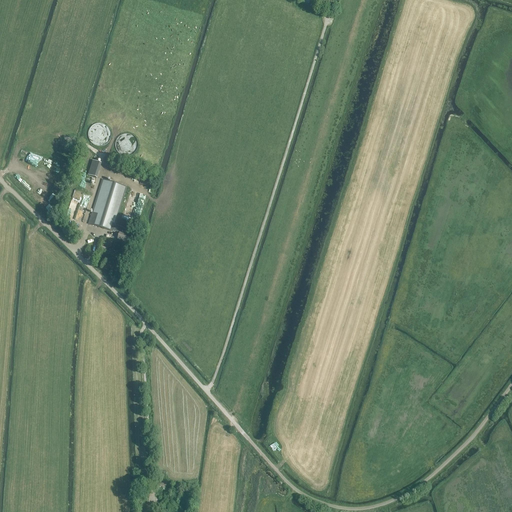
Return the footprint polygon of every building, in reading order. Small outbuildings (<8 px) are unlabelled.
[(91,128),(89,130),(89,132),(88,134),(88,136),(88,138),(89,139),(89,141),(90,142),(91,143),(93,145),(94,146),(96,146),(98,147),(100,147),(102,147),(104,146),(106,145),(108,143),(109,142),(110,141),(110,139),(111,137),(111,136),(111,134),(110,132),(110,130),(109,129),(108,127),(106,126),(105,125),(103,125),(102,124),(100,124),(98,124),(97,124),(95,125),(94,125),(93,126),(92,127),(91,128)] [(137,150),(138,147),(138,146),(138,144),(137,141),(136,140),(135,138),(134,136),(132,135),(130,134),(128,134),(126,134),(124,134),(122,134),(121,135),(119,136),(118,138),(117,139),(116,141),(115,143),(115,145),(115,147),(116,149),(116,151),(117,152),(118,154),(120,155),(122,156),(124,156),(126,157),(128,156),(130,156),(131,155),(133,154),(135,153),(136,151),(137,150)] [(97,178),(101,164),(92,161),(88,175),(97,178)] [(45,177),(48,172),(42,168),(43,167),(39,165),(35,171),(45,177)] [(61,176),(63,171),(56,169),(55,174),(50,172),(47,179),(54,181),(57,175),(61,176)] [(122,233),(123,228),(115,225),(126,187),(102,180),(88,224),(113,232),(113,231),(120,233),(117,240),(128,243),(130,236),(122,233)] [(75,190),(73,201),(82,202),(84,192),(75,190)]
